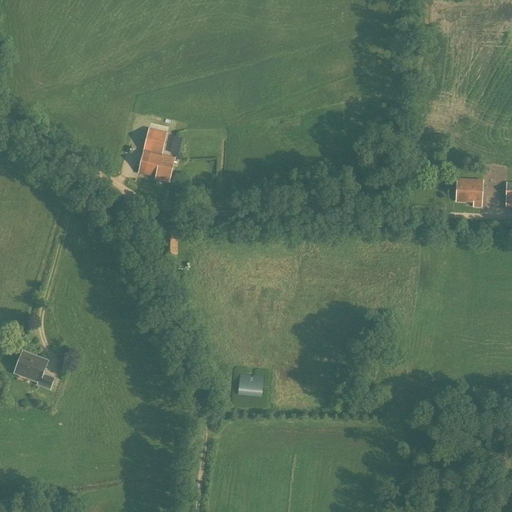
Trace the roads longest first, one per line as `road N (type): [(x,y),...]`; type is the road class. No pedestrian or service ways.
road 1 (track): [(511,218),(221,213),(162,206),(125,190)]
road 2 (track): [(200,405),(125,190)]
road 3 (track): [(125,190),(0,116)]
